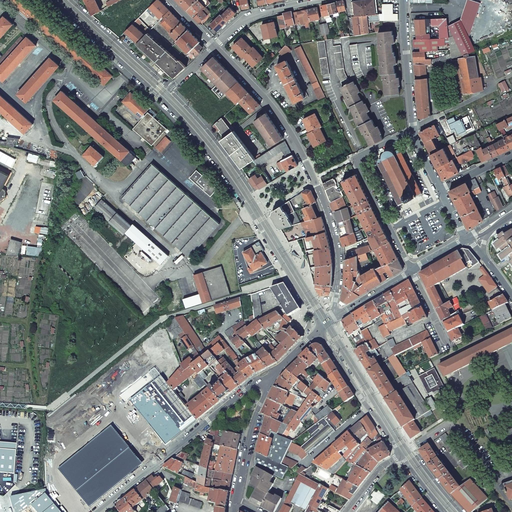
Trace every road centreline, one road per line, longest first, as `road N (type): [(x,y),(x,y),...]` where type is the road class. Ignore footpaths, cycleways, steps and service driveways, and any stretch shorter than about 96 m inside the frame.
road 1 (residential): [(321,326),(339,270),(322,199),(276,112),(215,46)]
road 2 (secondary): [(160,98),(231,181),(321,326)]
road 3 (secondary): [(271,372),(97,511)]
road 4 (residential): [(412,132),(356,159),(411,270)]
road 5 (secondary): [(52,0),(160,98)]
road 6 (residential): [(234,501),(271,372)]
road 7 (residential): [(412,132),(403,0)]
road 8 (unclassified): [(366,407),(444,511)]
road 9 (residential): [(323,0),(247,17),(215,46)]
